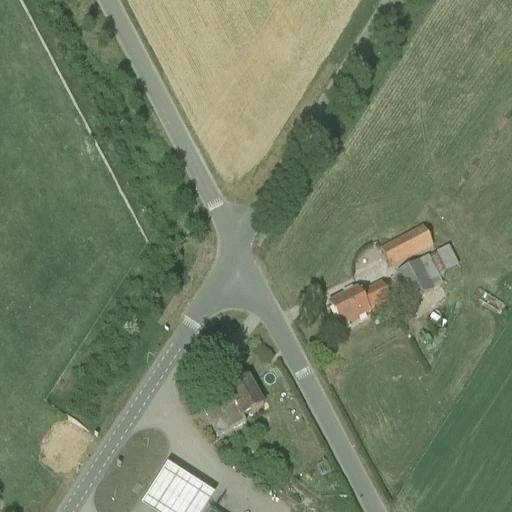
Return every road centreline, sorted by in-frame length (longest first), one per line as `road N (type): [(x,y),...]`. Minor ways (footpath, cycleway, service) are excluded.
road 1 (unclassified): [(69,511),(237,247)]
road 2 (unclassified): [(375,511),(237,247)]
road 3 (unclassified): [(237,247),(393,0)]
road 4 (unclassified): [(237,247),(109,0)]
